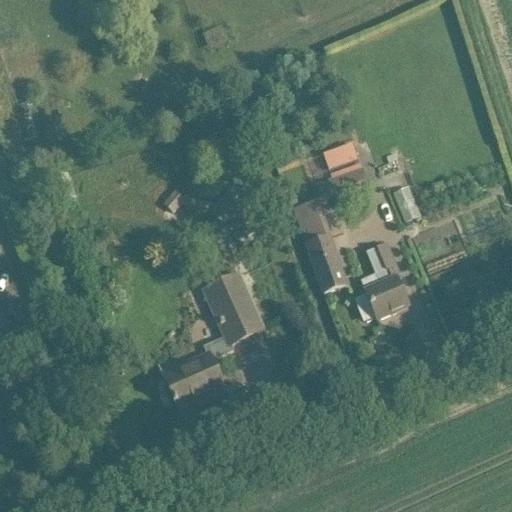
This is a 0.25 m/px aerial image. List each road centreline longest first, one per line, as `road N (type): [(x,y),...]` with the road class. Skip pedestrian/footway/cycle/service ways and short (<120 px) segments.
road 1 (unclassified): [(143,511),(511,343)]
road 2 (unknown): [(443,374),(377,191)]
